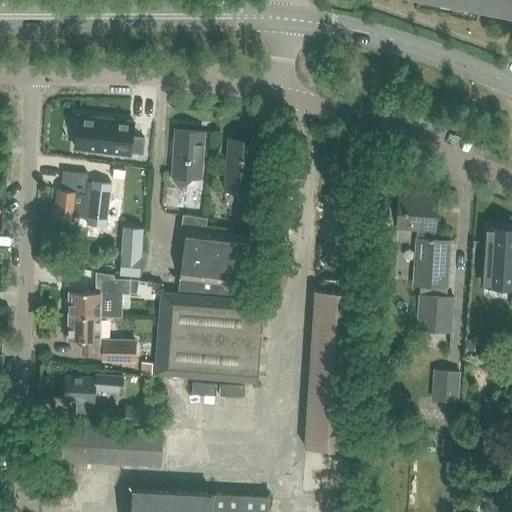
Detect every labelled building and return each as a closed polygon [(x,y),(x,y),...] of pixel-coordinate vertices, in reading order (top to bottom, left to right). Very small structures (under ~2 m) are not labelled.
[(511,0),(424,0),(511,16),(511,0)] [(130,152),(142,153),(144,137),(132,136),(133,122),(78,115),(74,148),(129,154),(130,152)] [(204,132),(190,131),(175,130),(172,178),(177,184),(185,185),(191,180),(191,178),(201,179),(204,132)] [(228,138),(224,190),(254,192),(258,141),(228,138)] [(87,218),(107,221),(111,183),(110,183),(110,184),(93,182),(93,181),(91,181),(91,182),(86,182),(87,173),(62,170),(60,190),(58,190),(55,218),(73,220),(73,217),(75,217),(87,218)] [(399,193),(398,210),(397,229),(417,230),(417,237),(415,238),(412,286),(421,286),(420,294),(418,294),(416,330),(452,333),(455,296),(447,296),(447,288),(448,288),(452,241),(433,240),(434,230),(435,230),(437,196),(399,193)] [(250,206),(248,232),(261,233),(263,207),(250,206)] [(185,215),(183,227),(186,227),(203,229),(204,217),(185,214),(185,215)] [(123,226),(120,274),(140,276),(143,227),(123,226)] [(486,226),(482,285),(511,286),(511,228),(501,228),(501,227),(486,226)] [(182,256),(180,275),(243,284),(246,265),(250,235),(203,229),(186,227),(182,256)] [(70,291),(69,315),(101,316),(101,303),(117,304),(118,293),(131,293),(132,279),(106,278),(106,292),(70,291)] [(307,451),(351,455),(359,327),(362,293),(319,290),(316,324),(307,451)] [(265,299),(177,293),(160,291),(154,375),(259,383),(265,299)] [(101,316),(69,315),(68,340),(83,340),(83,353),(99,353),(99,340),(100,340),(101,316)] [(103,360),(136,361),(136,341),(104,340),(103,360)] [(466,340),(464,354),(472,354),(474,341),(466,340)] [(143,363),(142,374),(152,375),(153,364),(143,363)] [(460,371),(450,370),(433,369),(431,400),(458,402),(460,371)] [(65,400),(95,402),(95,389),(120,391),(120,392),(122,392),(123,376),(96,373),(95,378),(66,376),(65,400)] [(484,399),(482,451),(498,452),(500,399),(484,399)] [(148,407),(125,405),(124,425),(147,426),(148,407)] [(63,459),(162,465),(163,432),(65,427),(63,459)] [(379,448),(379,440),(367,439),(366,447),(379,448)] [(441,439),(440,455),(450,456),(451,439),(441,439)] [(68,487),(55,486),(54,500),(67,501),(68,487)] [(131,511),(268,511),(269,496),(214,494),(133,490),(131,511)]
